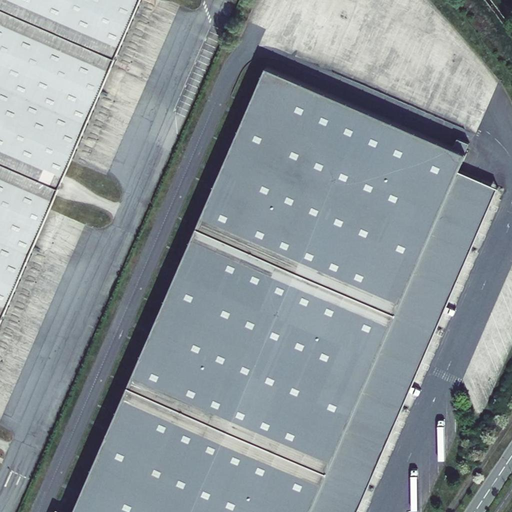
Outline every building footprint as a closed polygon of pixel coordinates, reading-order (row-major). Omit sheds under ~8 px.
[(0,0),(0,326),(141,0),(0,0)] [(323,0),(358,15),(362,6),(347,0),(323,0)] [(437,11),(415,0),(397,0),(398,1),(433,18),(437,11)] [(397,51),(400,42),(365,30),(364,34),(365,35),(363,39),(397,51)] [(333,70),(337,61),(297,43),(293,52),(333,70)] [(358,511),(502,173),(264,66),(71,511),(358,511)]
